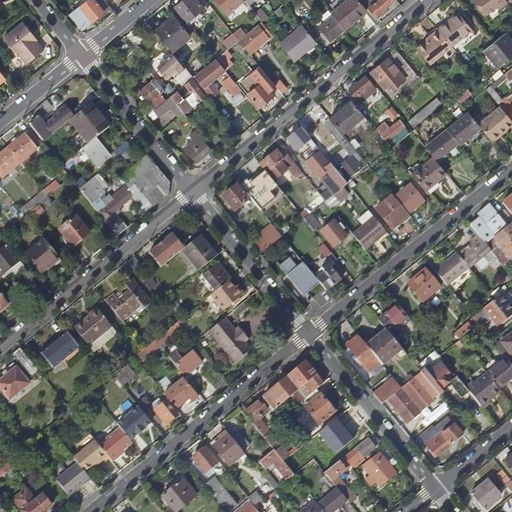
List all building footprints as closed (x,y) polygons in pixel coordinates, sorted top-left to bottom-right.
[(110,7),(104,0),(88,0),(81,6),(80,7),(92,21),(110,7)] [(184,0),(175,8),(187,22),(206,6),(205,5),(200,0),(198,0),(197,0),(184,0)] [(244,0),(214,0),(226,15),(244,0)] [(333,16),(344,29),(367,10),(358,0),(338,0),(327,9),(333,16)] [(373,0),(376,3),(369,8),(375,16),(394,1),(393,0),(373,0)] [(506,0),(473,0),(487,16),(496,8),(500,9),(508,2),(509,2),(506,0)] [(82,30),(92,21),(80,7),(71,15),(82,30)] [(438,30),(452,47),(472,29),(458,12),(448,20),(449,21),(438,30)] [(344,29),(333,16),(319,28),(330,41),(344,29)] [(155,31),(172,52),(190,37),(173,17),(155,31)] [(23,22),(4,38),(17,55),(19,53),(27,63),(43,50),(35,39),(34,40),(29,35),(32,33),(23,22)] [(280,45),(293,61),(317,42),(303,26),(280,45)] [(452,47),(438,30),(438,29),(430,36),(430,37),(417,48),(431,65),(452,47)] [(246,35),(239,41),(250,54),(270,38),(264,30),(251,41),(246,35)] [(511,40),(506,33),(496,42),(485,50),(498,67),(511,56),(511,40)] [(397,51),(371,73),(384,89),(389,85),(394,90),(398,87),(397,85),(405,79),(409,84),(418,76),(397,51)] [(179,75),(185,70),(173,55),(157,68),(164,77),(168,74),(170,76),(176,72),(179,75)] [(222,55),(216,59),(220,65),(226,61),(222,55)] [(225,71),(220,65),(216,59),(207,66),(195,76),(213,98),(219,93),(210,83),(216,78),(225,71)] [(259,108),(274,96),(270,92),(276,86),(275,85),(269,78),(259,66),(249,74),(258,85),(247,94),(259,108)] [(192,79),(192,78),(185,70),(179,75),(175,78),(182,87),(192,79)] [(505,74),(490,86),(492,88),(506,76),(505,74)] [(235,96),(243,89),(229,75),(222,82),(235,96)] [(366,77),(349,90),(360,103),(369,96),(368,94),(375,88),(366,77)] [(165,90),(155,78),(137,93),(146,105),(165,90)] [(184,113),(191,122),(195,118),(189,110),(206,96),(192,79),(182,87),(170,96),(184,113)] [(286,99),(292,94),(281,81),(275,85),(276,86),(279,90),(286,99)] [(486,89),(497,103),(501,100),(492,88),(490,86),(486,89)] [(170,96),(154,110),(159,116),(171,107),(179,117),(184,113),(170,96)] [(497,103),(500,106),(511,120),(511,96),(506,101),(501,100),(497,103)] [(414,127),(442,104),(437,98),(409,121),(414,127)] [(364,116),(352,101),(330,119),(342,134),(364,116)] [(91,103),(81,111),(74,116),(70,120),(89,143),(95,139),(106,129),(94,113),(97,110),(91,103)] [(30,124),(43,140),(51,133),(52,135),(70,120),(74,116),(66,106),(53,116),(55,117),(45,125),(43,123),(47,120),(42,114),(30,124)] [(478,124),(480,127),(492,141),(501,133),(500,133),(504,129),(505,130),(511,124),(511,120),(500,106),(478,124)] [(458,143),(459,144),(480,127),(478,124),(468,111),(446,129),(447,129),(458,143)] [(324,124),(343,147),(348,143),(329,120),(324,124)] [(386,142),(404,127),(400,121),(381,136),(386,142)] [(310,139),(301,128),(287,140),(296,151),(310,139)] [(458,143),(447,129),(425,147),(433,157),(436,161),(458,143)] [(42,144),(42,143),(31,130),(26,135),(37,148),(42,144)] [(202,137),(197,130),(190,136),(194,141),(185,148),(194,159),(198,160),(211,150),(204,142),(202,143),(199,140),(202,137)] [(8,148),(20,163),(37,149),(37,148),(26,135),(25,134),(8,148)] [(89,143),(83,148),(98,167),(110,157),(95,139),(89,143)] [(119,157),(132,147),(127,141),(114,151),(119,157)] [(337,172),(347,184),(351,181),(349,179),(366,165),(348,143),(343,147),(352,158),(340,168),(341,169),(337,172)] [(320,151),(315,144),(311,147),(314,151),(317,154),(319,152),(320,151)] [(54,156),(62,165),(67,161),(79,151),(76,148),(71,152),(66,146),(54,156)] [(295,178),(302,173),(281,147),(261,164),(274,180),(288,169),(295,178)] [(20,163),(8,148),(0,154),(0,175),(2,178),(20,163)] [(331,166),(319,152),(317,154),(314,151),(307,157),(309,160),(306,163),(318,177),(331,166)] [(162,173),(148,155),(122,176),(129,184),(137,194),(162,173)] [(446,173),(436,161),(433,157),(412,174),(425,190),(446,173)] [(79,189),(86,184),(67,161),(62,165),(61,166),(70,178),(79,189)] [(243,189),(249,196),(256,190),(251,184),(262,175),(257,168),(240,180),(245,187),(243,189)] [(336,193),(342,188),(347,184),(337,172),(334,168),(328,174),(324,179),(332,188),(336,193)] [(288,170),(276,179),(280,185),(292,176),(288,170)] [(170,183),(162,173),(137,194),(133,197),(146,213),(169,194),(170,183)] [(107,206),(103,201),(106,193),(94,178),(93,178),(86,184),(79,189),(98,212),(107,206)] [(43,192),(47,197),(60,186),(56,181),(43,192)] [(118,236),(128,228),(117,215),(122,211),(119,209),(133,197),(137,194),(129,184),(112,197),(110,195),(103,201),(107,206),(98,212),(118,236)] [(223,197),(235,211),(249,199),(237,185),(223,197)] [(395,198),(408,214),(424,201),(411,185),(395,198)] [(326,201),(334,195),(336,193),(332,188),(321,196),(326,201)] [(342,188),(336,193),(334,195),(339,201),(348,195),(342,188)] [(47,197),(43,192),(20,210),(24,215),(47,197)] [(511,194),(502,203),(511,214),(511,194)] [(408,215),(408,214),(395,198),(393,195),(376,209),(392,228),(408,215)] [(495,199),(489,204),(502,220),(508,215),(495,199)] [(326,202),(326,201),(317,209),(322,214),(330,207),(326,202)] [(489,204),(477,214),(479,217),(470,225),(478,234),(486,244),(495,236),(507,226),(502,220),(489,204)] [(39,205),(27,215),(31,220),(44,210),(39,205)] [(310,214),(304,219),(313,231),(320,226),(310,214)] [(477,214),(467,221),(470,225),(479,217),(477,214)] [(90,232),(76,215),(59,229),(73,246),(90,232)] [(502,220),(507,226),(511,223),(511,222),(511,219),(508,215),(502,220)] [(389,235),(374,217),(352,234),(365,250),(375,242),(377,245),(389,235)] [(259,228),(261,231),(261,230),(266,236),(275,228),(269,220),(259,228)] [(334,221),(321,232),(333,248),(347,236),(334,221)] [(511,224),(511,223),(507,226),(495,236),(511,257),(511,224)] [(253,246),(260,254),(270,247),(282,237),(275,228),(266,236),(261,230),(261,231),(249,240),(253,246)] [(182,250),(185,248),(172,234),(149,253),(161,267),(182,250)] [(492,251),(486,244),(478,234),(469,242),(472,245),(465,250),(464,248),(457,254),(469,269),(492,251)] [(200,236),(198,238),(185,248),(182,250),(199,271),(216,256),(200,236)] [(59,258),(44,238),(26,253),(42,272),(59,258)] [(326,247),(324,244),(318,249),(326,258),(331,253),(326,247)] [(19,261),(7,245),(0,250),(0,272),(2,275),(19,261)] [(469,269),(457,254),(456,252),(435,270),(448,286),(469,269)] [(320,283),(316,279),(307,268),(303,263),(298,267),(290,258),(279,266),(304,297),(320,283)] [(320,283),(326,291),(341,280),(331,268),(334,266),(329,261),(321,268),(324,273),(320,277),(316,279),(320,283)] [(215,292),(229,281),(231,279),(218,263),(203,276),(215,292)] [(307,268),(316,279),(320,277),(310,265),(307,268)] [(440,287),(425,269),(408,284),(423,302),(440,287)] [(104,299),(120,318),(133,308),(136,312),(149,302),(130,278),(124,283),(122,282),(116,288),(118,291),(114,294),(113,292),(104,299)] [(215,292),(211,295),(224,310),(244,294),(237,286),(234,288),(229,281),(215,292)] [(0,315),(4,312),(2,310),(9,304),(0,293),(0,315)] [(511,308),(500,294),(494,299),(484,308),(490,315),(491,316),(496,312),(503,320),(511,312),(511,308)] [(243,303),(235,309),(239,314),(248,307),(243,303)] [(407,316),(398,304),(384,315),(393,327),(407,316)] [(72,326),(86,343),(109,324),(94,305),(88,311),(90,314),(82,321),(80,319),(72,326)] [(484,308),(473,317),(479,325),(490,315),(484,308)] [(386,330),(388,332),(393,327),(384,315),(378,320),(386,330)] [(225,317),(209,331),(235,362),(251,349),(245,342),(249,339),(241,330),(238,333),(235,330),(225,317)] [(459,340),(474,329),(468,322),(454,333),(459,340)] [(177,323),(155,340),(160,346),(181,328),(177,323)] [(459,340),(468,350),(483,338),(489,344),(492,341),(479,325),(474,329),(459,340)] [(406,354),(388,332),(386,330),(367,345),(381,363),(384,366),(396,356),(399,360),(406,354)] [(78,347),(67,332),(41,353),(53,368),(78,347)] [(511,332),(501,342),(511,354),(511,332)] [(440,356),(459,340),(454,333),(434,349),(435,350),(440,356)] [(367,345),(360,337),(348,348),(369,373),(381,363),(367,345)] [(498,348),(492,341),(489,344),(495,351),(498,348)] [(168,356),(185,377),(203,362),(193,350),(182,358),(176,351),(177,350),(173,345),(168,349),(172,353),(168,356)] [(435,350),(434,349),(432,346),(424,352),(427,357),(435,350)] [(20,348),(12,354),(31,377),(39,371),(20,348)] [(144,350),(134,358),(139,364),(149,355),(144,350)] [(435,350),(427,357),(430,360),(434,358),(436,360),(440,356),(435,350)] [(484,371),(497,387),(507,379),(506,377),(511,372),(511,365),(504,355),(484,371)] [(293,408),(298,404),(316,389),(323,383),(305,361),(263,397),(273,410),(285,400),(293,408)] [(420,372),(439,394),(439,395),(447,388),(445,386),(449,382),(445,377),(450,373),(441,362),(432,369),(429,365),(420,372)] [(7,375),(0,380),(0,388),(9,400),(29,383),(13,363),(3,370),(7,375)] [(114,376),(122,386),(136,375),(128,365),(114,376)] [(498,388),(497,387),(484,371),(483,370),(472,379),(471,377),(462,383),(469,392),(481,406),(489,399),(487,397),(498,388)] [(402,388),(388,400),(407,423),(434,401),(433,399),(439,394),(420,372),(401,387),(402,388)] [(449,382),(451,385),(459,379),(457,376),(449,382)] [(374,394),(382,404),(388,400),(402,388),(401,387),(393,377),(374,394)] [(168,399),(169,400),(174,396),(181,404),(189,397),(193,401),(198,397),(183,379),(164,394),(168,399)] [(219,391),(227,384),(223,379),(215,386),(219,391)] [(451,385),(462,398),(469,392),(462,383),(459,379),(451,385)] [(316,389),(298,404),(302,409),(320,394),(316,389)] [(320,394),(302,409),(316,427),(334,412),(320,394)] [(174,406),(177,410),(182,405),(181,404),(174,396),(169,400),(174,406)] [(130,399),(111,413),(131,439),(153,423),(138,404),(136,407),(130,399)] [(174,406),(169,400),(168,399),(158,407),(160,409),(156,412),(164,422),(168,419),(170,421),(177,415),(172,408),(174,406)] [(253,421),(258,417),(267,410),(259,400),(246,411),(253,421)] [(342,413),(320,431),(331,446),(345,435),(348,438),(357,430),(342,413)] [(251,422),(263,437),(270,432),(258,417),(253,421),(251,422)] [(432,426),(420,436),(426,444),(425,445),(435,457),(451,444),(463,434),(449,417),(448,418),(447,417),(434,428),(432,426)] [(291,431),(282,421),(277,425),(286,435),(291,431)] [(132,442),(120,428),(107,439),(105,437),(98,443),(108,455),(113,462),(120,456),(118,454),(132,442)] [(232,438),(228,433),(226,430),(218,436),(221,439),(213,446),(229,465),(244,453),(242,450),(232,438)] [(232,438),(242,450),(249,444),(239,432),(232,438)] [(273,449),(274,450),(281,446),(270,432),(263,437),(273,449)] [(221,439),(218,436),(211,443),(213,446),(221,439)] [(368,438),(356,447),(364,458),(376,448),(368,438)] [(18,451),(27,444),(23,439),(14,446),(18,451)] [(73,457),(77,462),(84,471),(97,461),(98,463),(108,455),(98,443),(95,439),(73,457)] [(302,445),(289,456),(294,462),(307,451),(302,445)] [(283,461),(289,456),(281,446),(274,450),(283,461)] [(200,466),(213,456),(205,447),(193,458),(200,466)] [(356,447),(324,473),(331,481),(360,458),(361,460),(364,458),(356,447)] [(283,461),(274,450),(273,449),(259,461),(265,469),(273,463),(285,477),(280,481),(283,484),(294,475),(294,474),(283,461)] [(379,486),(396,473),(383,456),(382,457),(379,453),(368,462),(371,466),(366,470),(370,475),(365,479),(371,486),(376,482),(379,486)] [(0,466),(0,476),(11,467),(7,461),(0,466)] [(227,472),(219,461),(213,465),(222,476),(227,472)] [(84,471),(77,462),(66,471),(78,485),(82,482),(84,484),(90,478),(84,471)] [(56,480),(69,495),(75,490),(74,488),(78,485),(66,471),(56,480)] [(265,478),(275,490),(279,487),(269,475),(265,478)] [(205,484),(216,497),(224,491),(225,489),(215,477),(205,484)] [(175,511),(196,495),(183,479),(162,496),(175,511)] [(347,500),(348,502),(354,498),(339,480),(334,484),(337,488),(347,500)] [(470,494),(484,510),(493,503),(492,503),(500,496),(487,480),(470,494)] [(254,505),(256,506),(263,500),(270,495),(260,483),(254,488),(257,492),(249,498),(254,505)] [(20,508),(21,508),(15,500),(20,497),(19,496),(22,494),(22,495),(27,491),(33,498),(34,498),(26,488),(12,498),(20,508)] [(318,504),(324,511),(332,511),(347,500),(337,488),(318,504)] [(42,511),(45,510),(36,499),(33,502),(31,500),(33,498),(27,491),(22,495),(22,494),(19,496),(20,497),(15,500),(21,508),(23,506),(25,508),(21,511),(22,511),(42,511)] [(216,497),(228,511),(236,505),(224,491),(216,497)] [(43,493),(36,499),(45,510),(52,504),(43,493)] [(324,511),(318,504),(315,500),(300,511),(324,511)]
